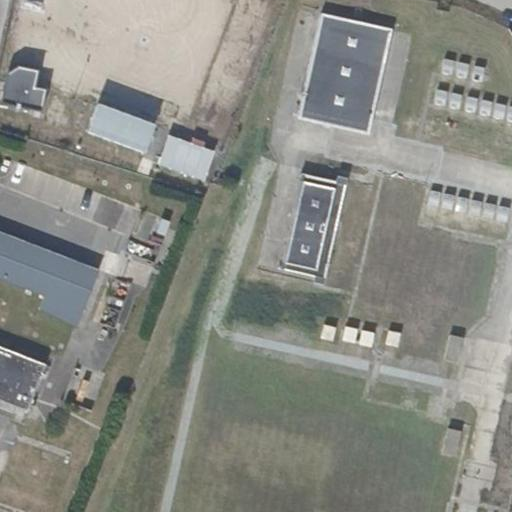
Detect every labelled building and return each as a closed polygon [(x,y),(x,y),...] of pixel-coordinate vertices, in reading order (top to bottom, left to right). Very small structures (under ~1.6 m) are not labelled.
[(387,28),(316,13),(294,119),(365,134),(387,28)] [(155,125),(98,104),(87,132),(145,154),(155,125)] [(156,170),(203,186),(214,154),(167,138),(156,170)] [(0,170),(0,183),(60,205),(68,183),(4,160),(0,170)] [(341,187),(300,178),(280,273),(321,282),(341,187)] [(96,272),(0,234),(0,277),(43,294),(37,312),(75,327),(96,272)] [(462,339),(449,337),(444,364),(457,366),(462,339)] [(54,367),(0,346),(0,401),(35,415),(54,367)] [(460,432),(448,429),(442,456),(454,459),(460,432)]
